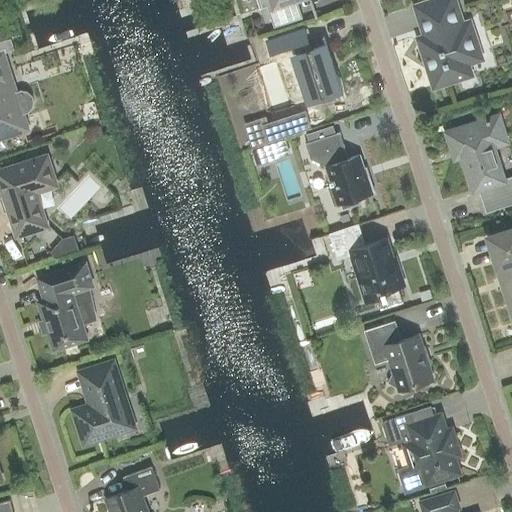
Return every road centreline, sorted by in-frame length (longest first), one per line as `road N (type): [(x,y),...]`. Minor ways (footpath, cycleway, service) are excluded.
road 1 (unclassified): [(511,455),(364,0)]
road 2 (unclassified): [(68,511),(0,299)]
